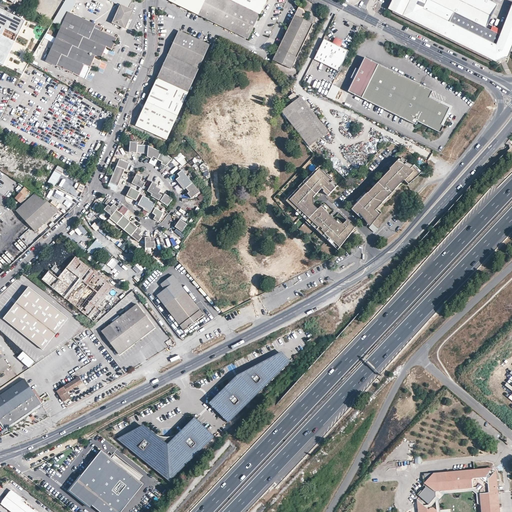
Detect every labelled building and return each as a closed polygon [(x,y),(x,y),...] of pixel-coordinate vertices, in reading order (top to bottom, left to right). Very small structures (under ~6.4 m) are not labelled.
[(127,22),(129,18),(135,5),(131,3),(132,1),(130,0),(65,0),(53,21),(61,25),(45,61),(79,76),(85,65),(90,67),(95,55),(101,58),(106,47),(112,49),(117,38),(100,30),(102,27),(72,14),(78,1),(76,0),(108,0),(120,5),(113,22),(125,28),(127,22)] [(266,0),(169,0),(247,39),(266,0)] [(497,4),(489,0),(392,0),(388,9),(494,61),(496,62),(502,59),(508,57),(509,53),(511,46),(511,4),(500,35),(485,28),(497,4)] [(0,8),(0,26),(2,27),(5,29),(18,36),(25,21),(0,8)] [(291,69),(299,52),(313,24),(302,19),(305,12),(298,8),(281,44),(273,60),(291,69)] [(0,63),(4,65),(15,42),(2,36),(5,29),(2,27),(0,30),(0,63)] [(209,44),(179,30),(176,37),(166,59),(155,83),(143,110),(136,126),(166,140),(209,44)] [(349,51),(323,39),(313,59),(339,71),(349,51)] [(430,96),(432,91),(365,58),(348,91),(416,125),(417,121),(440,132),(443,125),(441,124),(449,108),(429,98),(430,96)] [(73,88),(75,82),(70,79),(67,85),(73,88)] [(301,96),(282,112),(309,147),(329,132),(321,122),(301,96)] [(452,107),(430,96),(429,98),(449,108),(452,107)] [(443,125),(452,107),(449,108),(441,124),(443,125)] [(321,122),(329,132),(330,131),(323,121),(321,122)] [(138,142),(130,141),(129,152),(137,153),(137,145),(138,142)] [(148,146),(137,145),(137,153),(147,154),(148,146)] [(153,157),(158,159),(161,152),(148,146),(147,154),(147,156),(152,159),(153,157)] [(170,161),(166,156),(166,155),(161,152),(158,159),(157,160),(162,162),(161,164),(166,166),(170,161)] [(179,163),(182,166),(188,161),(180,152),(171,161),(176,166),(179,163)] [(117,166),(125,169),(126,170),(128,166),(129,163),(120,159),(117,166)] [(388,169),(389,170),(367,193),(366,193),(352,207),(361,217),(366,213),(373,220),(378,214),(374,210),(376,208),(403,180),(407,184),(418,175),(410,168),(412,166),(398,159),(388,169)] [(125,169),(117,166),(110,182),(118,186),(125,169)] [(420,174),(412,166),(410,168),(418,175),(420,174)] [(312,196),(321,187),(323,190),(322,191),(327,195),(336,185),(317,167),(285,200),(334,247),(354,227),(348,222),(343,228),(340,225),(320,206),(317,208),(313,204),(312,196)] [(55,186),(62,175),(54,170),(47,182),(55,186)] [(193,183),(182,170),(177,174),(179,176),(176,179),(184,190),(186,188),(193,183)] [(142,177),(137,174),(132,183),(140,187),(145,190),(146,187),(144,185),(145,183),(141,180),(142,177)] [(16,182),(10,177),(5,184),(12,189),(16,182)] [(66,191),(66,190),(73,194),(77,188),(61,179),(57,186),(66,191)] [(151,196),(159,200),(162,195),(159,193),(161,189),(157,187),(158,185),(153,182),(147,191),(152,194),(151,196)] [(200,192),(193,183),(186,188),(189,192),(187,193),(191,198),(200,192)] [(29,191),(25,187),(15,199),(20,202),(29,191)] [(143,193),(133,189),(129,197),(139,202),(143,193)] [(59,210),(35,193),(16,211),(36,232),(59,210)] [(160,201),(168,206),(173,199),(165,194),(160,201)] [(150,199),(143,195),(138,205),(144,208),(143,209),(150,213),(155,203),(149,200),(150,199)] [(59,208),(63,202),(56,198),(52,204),(59,208)] [(117,207),(113,204),(111,207),(108,205),(104,210),(111,216),(116,210),(117,210),(120,207),(122,205),(120,204),(118,206),(117,207)] [(251,225),(262,217),(253,205),(242,213),(251,225)] [(361,217),(352,207),(350,209),(360,219),(361,217)] [(159,222),(164,213),(155,208),(153,213),(156,215),(154,219),(159,222)] [(131,236),(138,227),(116,210),(111,216),(109,219),(131,236)] [(366,213),(361,217),(369,226),(373,220),(366,213)] [(105,215),(101,220),(105,223),(109,218),(105,215)] [(184,222),(180,219),(175,227),(178,229),(184,222)] [(346,219),(340,225),(343,228),(348,222),(346,219)] [(187,224),(184,222),(178,229),(182,232),(187,224)] [(96,231),(101,226),(99,223),(93,228),(96,231)] [(71,238),(84,250),(91,242),(84,235),(87,231),(80,225),(74,232),(76,233),(71,238)] [(138,227),(131,236),(138,242),(142,237),(140,235),(142,231),(138,227)] [(151,237),(145,237),(145,248),(155,248),(155,242),(151,242),(151,237)] [(270,266),(281,275),(307,247),(296,238),(270,266)] [(92,262),(96,257),(88,251),(84,257),(92,262)] [(114,288),(76,257),(63,273),(59,277),(58,278),(49,270),(42,279),(94,322),(102,311),(98,308),(100,304),(114,288)] [(128,269),(115,259),(106,270),(111,273),(113,271),(121,277),(128,269)] [(145,267),(139,262),(132,271),(138,275),(145,267)] [(164,289),(156,295),(184,331),(204,316),(172,275),(160,284),(164,289)] [(68,318),(29,287),(4,318),(43,350),(68,318)] [(119,292),(114,288),(100,304),(105,308),(119,292)] [(137,304),(101,331),(120,355),(155,328),(137,304)] [(35,361),(23,351),(18,357),(29,367),(35,361)] [(237,374),(209,402),(229,423),(290,360),(281,351),(237,374)] [(0,353),(0,373),(9,367),(0,354),(0,353)] [(32,390),(25,379),(0,395),(0,422),(4,428),(5,429),(6,428),(41,405),(42,404),(41,402),(32,390)] [(70,383),(63,387),(66,391),(73,387),(70,383)] [(66,391),(63,387),(57,391),(63,402),(70,397),(66,391)] [(35,388),(32,390),(41,402),(43,401),(35,388)] [(41,405),(6,428),(8,430),(34,412),(42,407),(41,405)] [(120,436),(116,438),(169,481),(214,436),(194,416),(175,434),(169,436),(164,436),(158,435),(143,423),(120,436)] [(102,450),(69,490),(91,508),(93,505),(100,511),(121,511),(144,484),(102,450)] [(470,469),(433,472),(425,481),(424,483),(425,484),(435,491),(476,487),(479,491),(481,506),(481,511),(499,511),(499,505),(498,493),(496,491),(495,491),(495,488),(497,485),(496,483),(497,482),(496,480),(496,479),(497,479),(496,477),(496,476),(496,474),(495,473),(495,472),(494,472),(492,475),(489,472),(491,469),(490,469),(488,469),(487,468),(486,468),(484,468),(483,468),(484,469),(482,469),(481,468),(479,469),(478,468),(475,472),(472,472),(472,471),(470,469)] [(425,481),(433,472),(424,473),(425,481)] [(435,491),(425,484),(425,487),(418,495),(428,504),(435,496),(435,491)] [(477,503),(481,506),(479,491),(476,487),(435,491),(435,496),(428,504),(423,505),(428,509),(430,507),(436,501),(436,509),(437,510),(436,511),(439,511),(439,501),(444,493),(473,491),(476,494),(477,503)] [(9,491),(21,501),(23,498),(11,489),(9,491)] [(36,511),(21,501),(9,491),(2,501),(16,511),(36,511)] [(16,511),(2,501),(1,504),(11,511),(16,511)]
